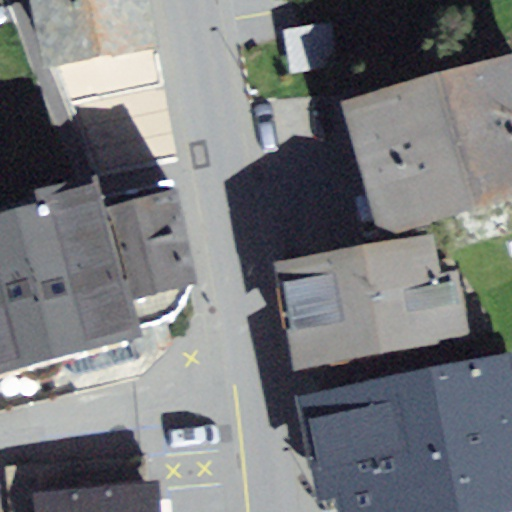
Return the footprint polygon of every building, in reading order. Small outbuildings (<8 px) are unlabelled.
[(162,0),(46,0),(60,77),(173,58),(162,0)] [(511,79),(365,121),(402,250),(511,219),(511,79)] [(216,303),(191,194),(0,236),(0,392),(164,355),(155,316),(216,303)] [(451,251),(298,274),(315,387),(469,364),(451,251)] [(511,511),(511,366),(318,397),(335,511),(361,511),(511,511)] [(156,498),(48,504),(48,511),(180,511),(180,496),(156,498)]
